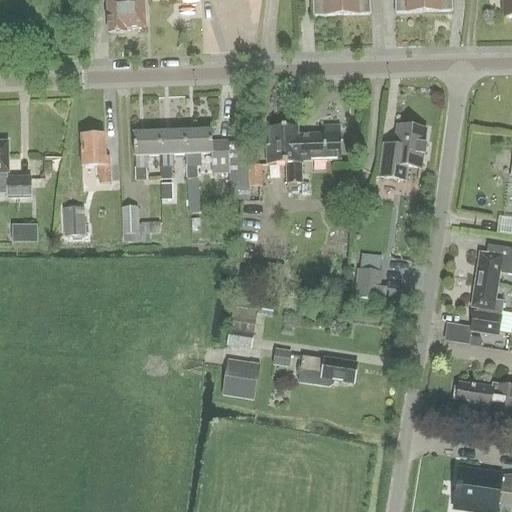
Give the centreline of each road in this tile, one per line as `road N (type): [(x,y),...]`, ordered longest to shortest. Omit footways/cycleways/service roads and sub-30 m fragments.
road 1 (tertiary): [(0,78),(464,65)]
road 2 (unclassified): [(395,511),(464,65)]
